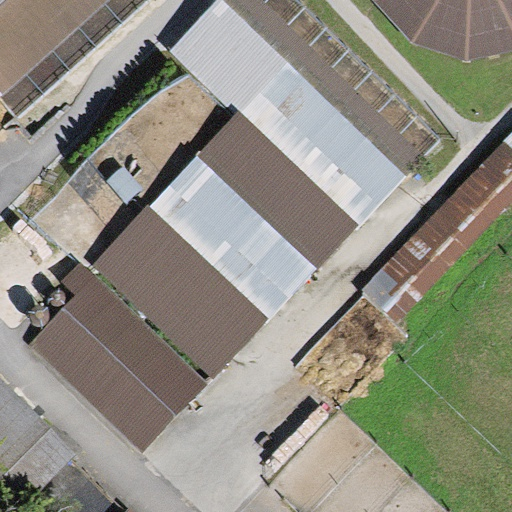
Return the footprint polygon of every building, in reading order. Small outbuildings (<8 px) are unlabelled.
[(0,0),(0,90),(99,0),(0,0)] [(234,114),(17,346),(127,455),(430,150),(270,0),(222,0),(169,51),(234,114)] [(511,0),(362,0),(364,8),(402,50),(457,68),(511,57),(511,0)] [(511,148),(369,283),(405,322),(511,220),(511,148)] [(76,453),(0,381),(0,479),(27,505),(76,453)]
